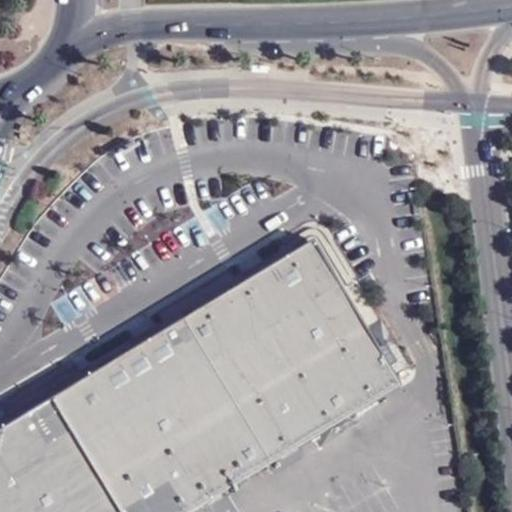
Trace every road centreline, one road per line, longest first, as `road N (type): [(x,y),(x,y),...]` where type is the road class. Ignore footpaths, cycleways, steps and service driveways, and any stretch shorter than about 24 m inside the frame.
road 1 (residential): [(472,102),(511,419)]
road 2 (secondary): [(230,23),(511,5)]
road 3 (unclassified): [(230,23),(396,45),(448,72),(472,102)]
road 4 (secondary): [(73,39),(130,22),(230,23)]
